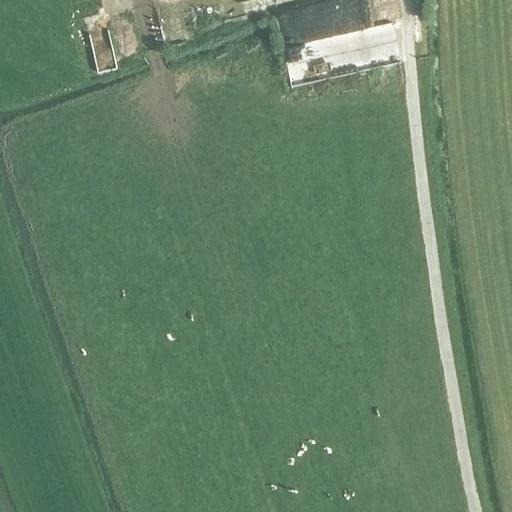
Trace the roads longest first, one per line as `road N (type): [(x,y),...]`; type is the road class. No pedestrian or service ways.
road 1 (track): [(475,511),(416,144),(406,0)]
road 2 (track): [(75,511),(0,303)]
